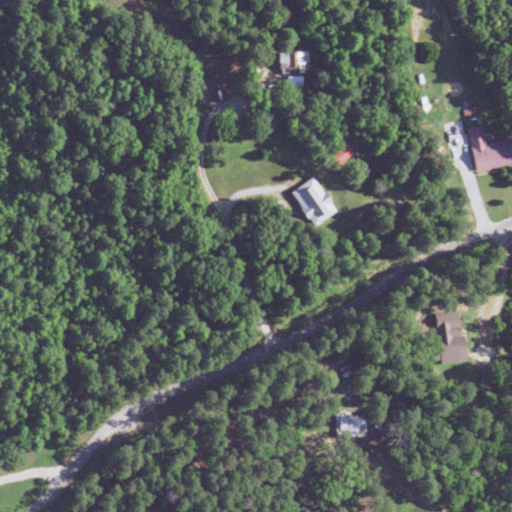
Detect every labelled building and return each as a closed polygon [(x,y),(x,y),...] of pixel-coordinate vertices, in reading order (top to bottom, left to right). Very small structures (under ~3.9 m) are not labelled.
[(277,75),(299,75),(299,54),(277,54),(277,75)] [(466,129),(474,171),(511,165),(507,140),(484,144),(481,127),(466,129)] [(284,193),(308,228),(333,212),(309,176),(284,193)] [(422,318),(426,363),(454,361),(450,315),(422,318)] [(332,437),(359,437),(359,412),(332,412),(332,437)]
